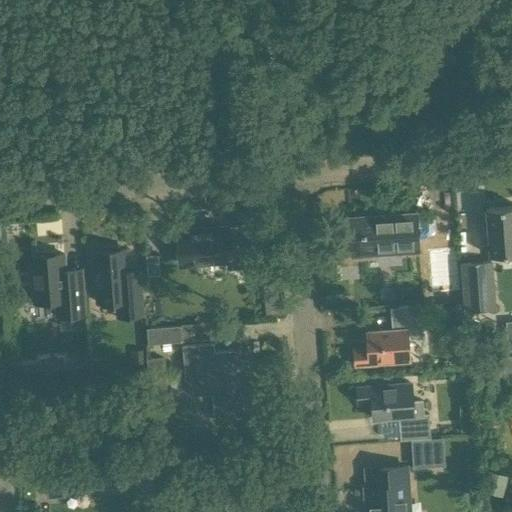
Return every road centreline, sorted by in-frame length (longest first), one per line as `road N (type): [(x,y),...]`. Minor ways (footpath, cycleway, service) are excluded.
road 1 (residential): [(323,511),(287,166)]
road 2 (residential): [(287,166),(0,192)]
road 3 (residential): [(511,152),(287,166)]
